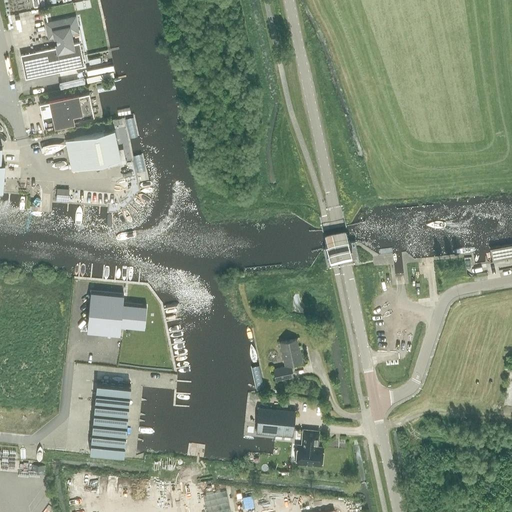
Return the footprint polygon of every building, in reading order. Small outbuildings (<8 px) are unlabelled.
[(49,25),(46,14),(46,15),(49,33),(55,31),(57,39),(56,39),(57,44),(58,44),(58,47),(21,55),(26,78),(87,65),(81,42),(73,44),(70,32),(76,31),(74,19),(49,25)] [(45,126),(94,116),(89,92),(40,103),(45,126)] [(72,170),(121,160),(115,130),(66,141),(72,170)] [(68,201),(69,189),(57,188),(56,200),(68,201)] [(511,248),(486,253),(487,261),(511,257),(511,248)] [(87,331),(120,335),(120,334),(119,334),(120,326),(144,328),(145,328),(141,327),(143,306),(147,306),(147,305),(123,303),(123,295),(124,295),(91,291),(91,292),(92,292),(88,331),(87,331)] [(300,353),(297,339),(280,342),(285,366),(286,366),(274,369),(276,380),(294,377),(291,365),(290,365),(303,362),(301,353),(300,353)] [(97,382),(95,402),(129,405),(131,386),(97,382)] [(95,402),(93,422),(127,425),(129,405),(95,402)] [(259,407),(256,433),(275,435),(275,429),(293,431),(295,411),(259,407)] [(93,422),(91,442),(125,445),(127,425),(93,422)] [(307,462),(321,463),(323,445),(316,445),(317,440),(318,440),(319,429),(304,428),(302,443),(299,443),(297,461),(298,461),(297,462),(306,463),(307,462)] [(91,442),(90,452),(124,455),(125,445),(91,442)] [(46,468),(26,472),(27,479),(47,475),(46,468)] [(47,475),(27,479),(29,486),(48,482),(47,475)] [(48,482),(29,486),(30,493),(50,489),(48,482)] [(50,489),(30,493),(31,499),(51,496),(50,489)] [(51,496),(31,499),(33,506),(52,503),(51,496)] [(52,503),(33,506),(33,511),(40,511),(54,509),(52,503)]
